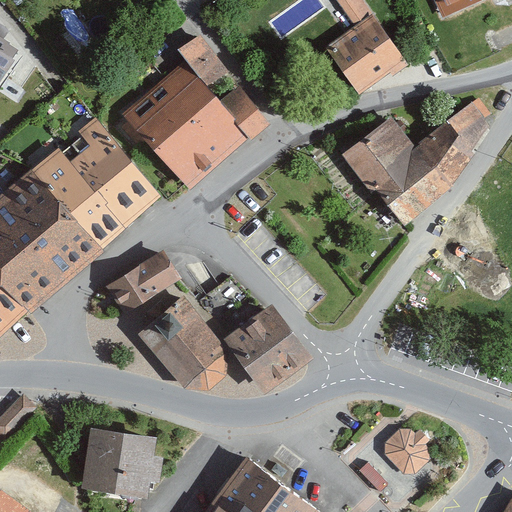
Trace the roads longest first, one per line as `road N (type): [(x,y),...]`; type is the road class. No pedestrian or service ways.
road 1 (residential): [(511,115),(340,368)]
road 2 (tertiary): [(340,368),(311,392),(266,411),(217,413),(69,376)]
road 3 (residential): [(69,376),(67,321),(81,286),(192,209)]
road 4 (residential): [(511,72),(358,106),(292,130)]
road 5 (residential): [(192,209),(340,368)]
road 6 (tertiary): [(511,428),(340,368)]
road 7 (residential): [(292,130),(181,0)]
road 8 (residential): [(192,209),(292,130)]
